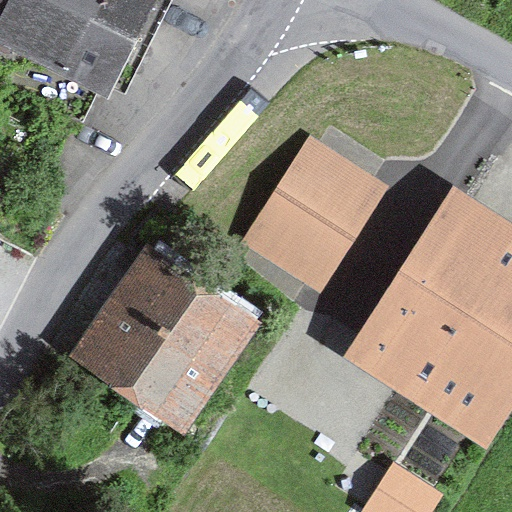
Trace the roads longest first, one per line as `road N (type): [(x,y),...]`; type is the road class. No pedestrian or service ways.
road 1 (unclassified): [(271,0),(242,48),(79,251),(0,394)]
road 2 (unclassified): [(386,0),(511,66)]
